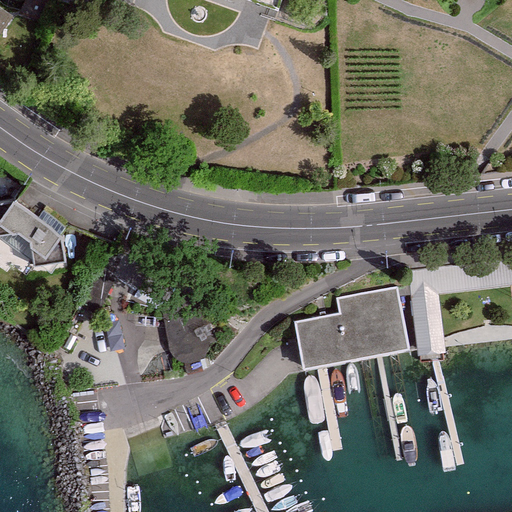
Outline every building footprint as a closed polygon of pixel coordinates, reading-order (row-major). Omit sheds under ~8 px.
[(0,34),(14,16),(0,5),(0,34)] [(55,228),(7,194),(0,204),(0,225),(38,252),(55,228)] [(447,354),(439,293),(509,285),(505,259),(406,271),(410,297),(417,358),(447,354)] [(291,318),(300,363),(406,343),(395,283),(334,295),(337,309),(291,318)] [(174,307),(172,355),(212,356),(214,309),(174,307)]
